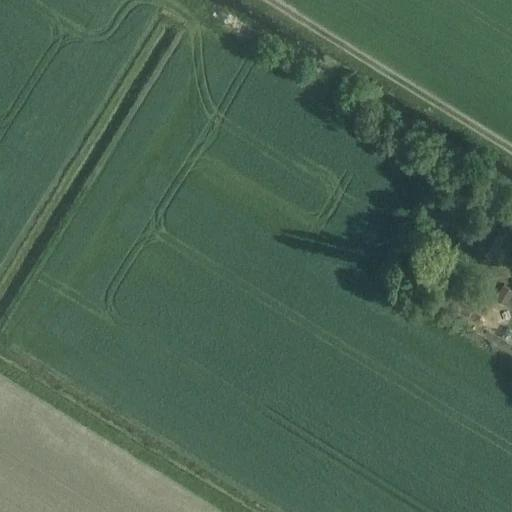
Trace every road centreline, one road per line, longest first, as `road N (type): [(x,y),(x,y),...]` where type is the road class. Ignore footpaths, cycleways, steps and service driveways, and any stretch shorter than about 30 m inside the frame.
road 1 (track): [(511,205),(181,0)]
road 2 (track): [(267,0),(511,151)]
